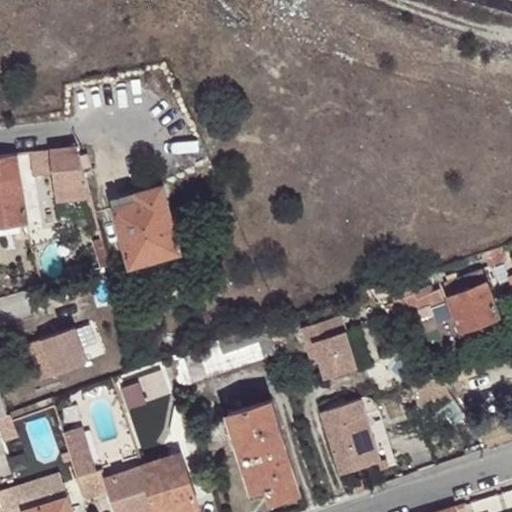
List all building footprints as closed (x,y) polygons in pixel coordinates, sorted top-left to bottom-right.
[(89,184),(79,147),(65,148),(67,187),(67,200),(92,195),(89,184)] [(67,187),(65,148),(31,153),(35,175),(54,173),(58,200),(67,200),(67,187)] [(19,154),(0,155),(0,224),(29,220),(28,210),(26,203),(19,154)] [(131,265),(180,253),(164,186),(141,193),(143,202),(117,207),(131,265)] [(143,202),(141,193),(115,200),(117,207),(143,202)] [(110,261),(105,242),(97,245),(104,271),(112,269),(110,261)] [(501,246),(487,252),(491,265),(506,260),(501,246)] [(465,330),(490,322),(502,318),(485,272),(446,286),(465,330)] [(408,298),(414,317),(440,308),(434,296),(420,301),(417,295),(408,298)] [(314,342),(319,356),(326,378),(359,366),(340,314),(300,328),(306,345),(314,342)] [(472,349),(497,340),(490,322),(465,330),(472,349)] [(179,388),(276,355),(265,325),(209,344),(168,358),(178,387),(179,388)] [(43,362),(47,376),(87,363),(76,326),(23,343),(31,366),(36,364),(43,362)] [(311,359),(319,356),(314,342),(306,345),(311,359)] [(41,379),(47,376),(43,362),(36,364),(41,379)] [(387,461),(371,414),(365,398),(324,413),(347,475),(387,461)] [(270,400),(228,414),(233,429),(254,490),(269,486),(273,500),(302,490),(275,414),(270,400)] [(383,410),(371,414),(387,461),(399,456),(383,410)] [(63,435),(76,477),(100,468),(86,428),(63,435)] [(158,511),(179,511),(182,511),(197,506),(179,451),(141,464),(156,506),(158,511)] [(103,476),(108,491),(115,511),(138,511),(156,506),(141,464),(103,476)] [(76,477),(84,499),(108,491),(103,476),(100,468),(76,477)] [(24,511),(67,499),(59,475),(0,494),(0,500),(3,511),(24,511)] [(350,483),(353,491),(368,486),(364,478),(350,483)] [(71,511),(67,499),(24,511),(71,511)]
